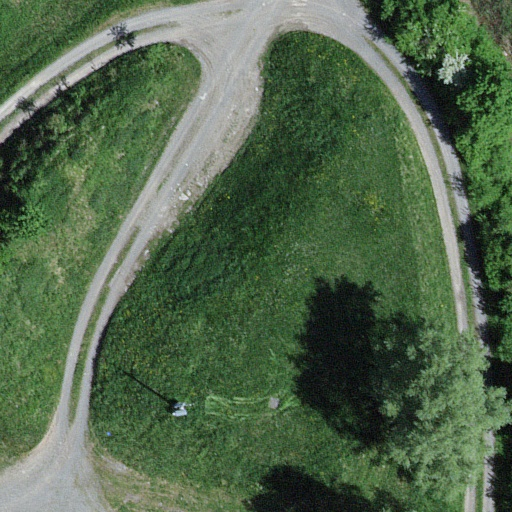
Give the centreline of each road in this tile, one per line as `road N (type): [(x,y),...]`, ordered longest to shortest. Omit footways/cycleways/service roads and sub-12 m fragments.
road 1 (track): [(65,511),(91,352),(277,0)]
road 2 (track): [(347,0),(425,85),(481,511)]
road 3 (track): [(0,152),(39,102),(187,24),(257,34)]
